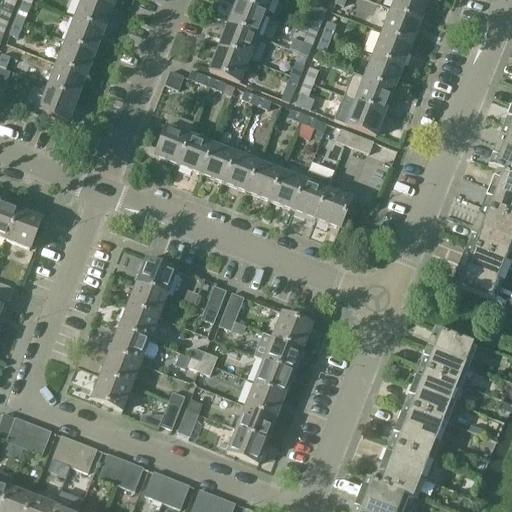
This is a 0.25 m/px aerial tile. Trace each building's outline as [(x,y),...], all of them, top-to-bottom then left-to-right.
[(113,10),(87,0),(82,0),(74,21),(104,33),(113,10)] [(87,0),(113,10),(117,0),(87,0)] [(272,0),(237,0),(236,5),(266,17),(272,0)] [(345,0),(335,0),(334,5),(343,9),(345,0)] [(394,0),(390,13),(419,25),(428,2),(424,0),(394,0)] [(0,19),(8,23),(13,8),(4,5),(2,10),(0,9),(0,19)] [(227,28),(257,40),(266,17),(236,5),(227,28)] [(13,24),(22,27),(27,14),(18,10),(13,24)] [(380,36),(410,48),(419,25),(390,13),(380,36)] [(312,19),(306,33),(315,37),(321,23),(312,19)] [(104,33),(74,21),(65,44),(95,56),(104,33)] [(22,27),(13,24),(8,37),(17,40),(22,27)] [(326,24),(320,38),(329,42),(335,28),(326,24)] [(218,51),(248,63),(257,40),(227,28),(218,51)] [(301,45),(311,49),(315,37),(306,33),(301,45)] [(410,48),(380,36),(371,59),(401,70),(410,48)] [(320,38),(315,51),(324,55),(329,42),(320,38)] [(56,67),(86,79),(95,56),(65,44),(56,67)] [(248,63),(218,51),(208,74),(239,86),(248,63)] [(0,56),(0,71),(4,73),(9,60),(0,56)] [(362,81),(392,93),(401,70),(371,59),(362,81)] [(297,82),(302,68),(294,65),(288,78),(297,82)] [(47,90),(77,102),(86,79),(56,67),(47,90)] [(303,84),(312,87),(317,74),(308,70),(303,84)] [(169,74),(164,88),(177,94),(178,94),(183,79),(170,74),(169,74)] [(207,90),(211,81),(197,76),(193,85),(207,90)] [(292,95),(297,82),(288,78),(283,91),(292,95)] [(211,81),(207,90),(224,97),(227,88),(211,81)] [(353,104),(383,116),(392,93),(362,81),(353,104)] [(312,87),(303,84),(298,97),(307,100),(312,87)] [(77,102),(47,90),(37,114),(68,126),(77,102)] [(239,102),(253,108),(257,99),(242,94),(239,102)] [(266,113),(270,105),(257,99),(253,108),(266,113)] [(383,116),(353,104),(344,128),(373,140),(383,116)] [(287,122),(299,126),(303,117),(291,112),(287,122)] [(299,126),(312,131),(322,135),(326,126),(303,117),(299,126)] [(177,169),(189,138),(166,129),(154,160),(177,169)] [(511,133),(504,130),(496,149),(511,155),(511,133)] [(343,148),(348,135),(339,131),(334,144),(343,148)] [(348,135),(343,148),(367,157),(372,144),(348,135)] [(200,178),(213,147),(189,138),(177,169),(200,178)] [(223,187),(235,156),(213,147),(200,178),(223,187)] [(511,155),(496,149),(488,170),(497,173),(498,172),(511,177),(511,155)] [(235,156),(223,187),(246,196),(258,165),(235,156)] [(269,205),(281,174),(258,165),(246,196),(269,205)] [(511,199),(511,177),(498,172),(497,173),(490,191),(511,199)] [(304,183),(303,183),(291,214),(314,223),(326,192),(327,192),(332,182),(309,173),(304,183)] [(291,214),(303,183),(281,174),(269,205),(291,214)] [(511,199),(490,191),(483,211),(511,222),(511,199)] [(350,201),(327,192),(326,192),(314,223),(338,232),(350,201)] [(0,241),(5,244),(17,213),(0,206),(0,241)] [(511,222),(483,211),(475,229),(511,244),(511,243),(511,222)] [(29,253),(41,222),(17,213),(5,244),(29,253)] [(475,229),(468,248),(504,263),(511,244),(475,229)] [(468,248),(460,267),(497,282),(504,263),(468,248)] [(135,287),(167,299),(176,276),(144,263),(135,287)] [(460,267),(453,287),(489,302),(497,282),(460,267)] [(0,301),(5,304),(9,305),(14,293),(0,287),(0,301)] [(167,299),(135,287),(126,310),(158,322),(167,299)] [(226,292),(214,288),(202,313),(215,318),(226,292)] [(243,300),(230,295),(220,320),(233,325),(243,300)] [(126,310),(117,332),(149,345),(158,322),(126,310)] [(212,327),(215,318),(202,313),(199,322),(212,327)] [(279,316),(270,339),(270,340),(302,352),(311,329),(279,316)] [(220,320),(217,329),(230,334),(233,325),(220,320)] [(434,331),(426,352),(464,366),(472,346),(434,331)] [(117,332),(108,356),(140,368),(144,358),(151,361),(156,358),(158,352),(156,348),(148,345),(149,345),(117,332)] [(261,362),(261,363),(293,375),(302,352),(270,340),(270,339),(262,336),(253,359),(261,362)] [(204,355),(201,354),(192,350),(188,360),(200,365),(204,355)] [(426,352),(419,370),(456,385),(464,366),(426,352)] [(216,359),(204,355),(200,365),(212,370),(216,359)] [(108,356),(99,378),(131,391),(140,368),(108,356)] [(184,369),(196,374),(200,365),(188,360),(184,369)] [(261,363),(252,386),(284,399),(293,375),(261,363)] [(209,379),(212,370),(200,365),(196,374),(209,379)] [(419,370),(411,389),(460,408),(467,389),(456,385),(419,370)] [(121,415),(131,391),(99,378),(90,402),(121,415)] [(252,386),(243,409),(275,422),(284,399),(252,386)] [(411,389),(404,408),(442,423),(452,427),(460,408),(411,389)] [(171,395),(166,405),(179,410),(183,400),(171,395)] [(188,402),(184,412),(197,417),(201,406),(188,402)] [(157,428),(170,433),(179,410),(166,405),(157,428)] [(404,408),(396,427),(434,442),(442,423),(404,408)] [(243,409),(234,432),(266,445),(275,422),(243,409)] [(184,412),(175,435),(188,440),(197,417),(184,412)] [(4,445),(16,450),(26,425),(14,420),(4,445)] [(16,450),(28,455),(38,430),(26,425),(16,450)] [(396,427),(389,446),(427,461),(434,442),(396,427)] [(40,460),(50,435),(38,430),(28,455),(40,460)] [(257,468),(266,445),(234,432),(225,456),(257,468)] [(49,463),(62,468),(72,443),(59,438),(49,463)] [(62,468),(74,473),(84,448),(72,443),(62,468)] [(389,446),(381,465),(419,480),(427,461),(389,446)] [(86,478),(96,453),(84,448),(74,473),(86,478)] [(97,481),(109,486),(118,462),(106,457),(97,481)] [(109,486),(121,490),(130,467),(118,462),(109,486)] [(411,500),(419,480),(381,465),(374,484),(374,485),(403,496),(402,497),(411,500)] [(132,495),(142,471),(130,467),(121,490),(132,495)] [(0,475),(0,508),(7,491),(12,480),(0,475)] [(142,499),(153,503),(163,480),(151,475),(142,499)] [(153,503),(166,508),(175,485),(163,480),(153,503)] [(365,481),(357,500),(386,511),(396,511),(402,497),(403,496),(374,485),(374,484),(365,481)] [(175,511),(178,511),(187,489),(175,485),(166,508),(175,511)] [(0,508),(0,511),(25,511),(30,500),(7,491),(0,508)] [(190,511),(203,511),(209,498),(197,493),(190,511)] [(203,511),(218,511),(222,503),(209,498),(203,511)] [(51,511),(53,508),(30,500),(25,511),(51,511)] [(386,511),(357,500),(352,511),(386,511)] [(232,511),(234,508),(222,503),(218,511),(232,511)]
